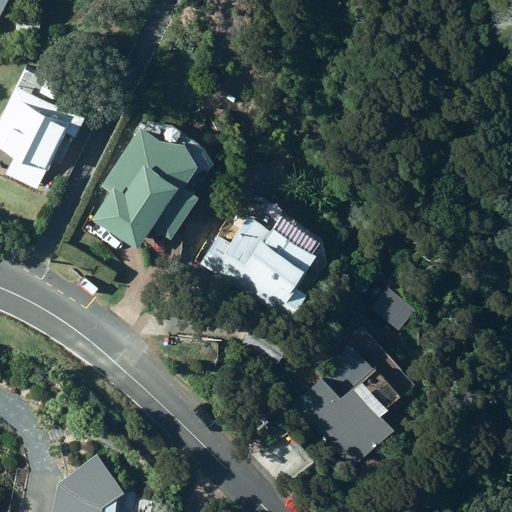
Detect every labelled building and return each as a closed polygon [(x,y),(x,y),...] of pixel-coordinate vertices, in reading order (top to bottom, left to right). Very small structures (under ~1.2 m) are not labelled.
[(0,0),(0,22),(12,0),(0,0)] [(21,91),(0,130),(0,148),(18,159),(9,175),(39,190),(69,134),(78,139),(86,125),(21,91)] [(96,222),(142,254),(158,232),(174,243),(203,202),(188,192),(202,172),(188,148),(162,145),(144,131),(103,188),(114,196),(96,222)] [(280,319),(321,260),(279,230),(274,236),(251,220),(214,272),(280,319)] [(77,292),(92,303),(102,291),(87,279),(77,292)] [(391,281),(371,305),(398,327),(418,303),(391,281)] [(247,346),(279,368),(290,352),(259,329),(247,346)] [(311,426),(351,471),(381,444),(360,421),(375,407),(388,422),(411,401),(380,368),(375,373),(353,349),(336,364),(341,370),(303,404),(317,419),(311,426)] [(112,511),(120,483),(99,452),(65,475),(57,511),(112,511)]
